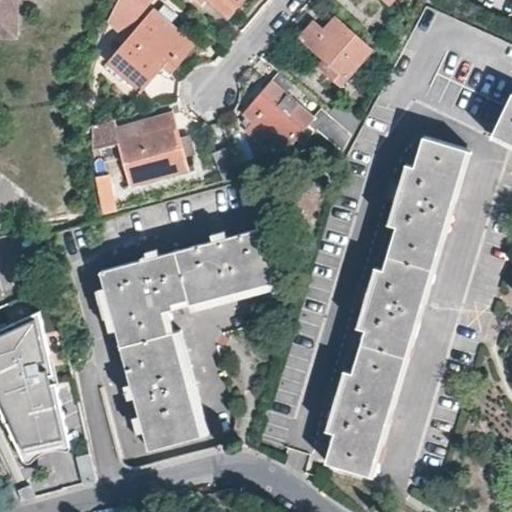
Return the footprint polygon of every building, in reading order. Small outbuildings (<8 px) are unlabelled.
[(0,0),(0,32),(15,33),(15,0),(0,0)] [(131,25),(140,15),(141,9),(136,6),(140,0),(117,0),(109,21),(115,26),(122,18),(131,25)] [(152,0),(140,0),(136,6),(141,9),(140,15),(152,0)] [(208,0),(229,17),(243,0),(208,0)] [(163,3),(156,11),(154,9),(149,15),(110,64),(140,89),(138,92),(141,94),(165,65),(172,57),(181,63),(196,44),(169,22),(176,14),(163,3)] [(373,51),(376,47),(340,17),(327,32),(316,21),(303,36),(299,33),(296,35),(324,59),(334,67),(328,73),(346,89),(348,86),(344,83),(370,52),(373,51)] [(124,34),(131,25),(122,18),(115,26),(124,34)] [(384,76),(395,55),(379,42),(376,47),(373,51),(385,62),(378,73),(384,76)] [(172,57),(165,65),(173,71),(181,63),(172,57)] [(334,67),(324,59),(319,65),(328,73),(334,67)] [(317,118),(274,80),(266,89),(257,99),(245,112),(253,121),(246,129),(283,159),(295,143),(317,118)] [(511,93),(494,132),(511,140),(511,93)] [(342,96),(328,113),(353,134),(363,114),(342,96)] [(191,168),(175,107),(172,108),(172,113),(118,128),(133,184),(191,168)] [(335,144),(323,165),(335,165),(337,164),(353,134),(328,113),(315,127),(335,144)] [(234,148),(223,122),(211,126),(220,153),(234,148)] [(382,434),(409,343),(409,342),(467,146),(423,132),(414,163),(410,164),(404,185),(398,184),(395,197),(400,199),(393,222),(395,224),(383,266),(380,266),(373,287),(368,286),(364,299),(369,302),(363,323),(366,324),(352,369),(349,368),(341,391),(337,390),(332,404),(337,406),(331,427),(334,430),(325,459),(370,473),(382,434)] [(122,206),(115,173),(99,177),(106,207),(106,211),(122,206)] [(191,363),(181,327),(170,330),(165,309),(189,302),(191,308),(284,284),(267,224),(151,254),(149,252),(143,254),(143,256),(101,267),(149,447),(209,431),(191,363)] [(42,308),(0,326),(0,402),(1,406),(21,398),(17,389),(55,382),(42,308)] [(94,475),(93,452),(80,453),(81,475),(94,475)]
